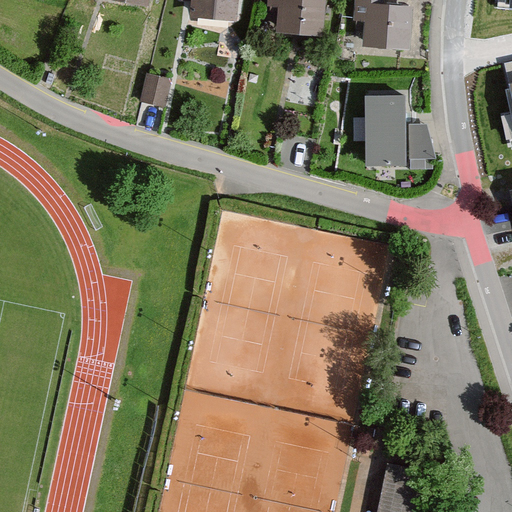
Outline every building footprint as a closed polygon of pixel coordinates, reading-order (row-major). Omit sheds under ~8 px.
[(99,0),(98,7),(144,14),(145,0),(99,0)] [(182,0),(182,25),(228,27),(228,0),(182,0)] [(264,0),(264,13),(272,13),(271,40),(317,41),(317,0),(264,0)] [(402,55),(405,13),(382,11),(383,5),(351,3),(349,33),(360,34),(358,52),(402,55)] [(213,68),(208,88),(228,92),(233,72),(213,68)] [(138,106),(162,110),(167,85),(143,81),(138,106)] [(363,166),(404,166),(403,101),(362,101),(363,166)] [(426,124),(408,124),(410,169),(437,169),(426,124)] [(424,511),(433,476),(384,464),(372,511),(424,511)]
